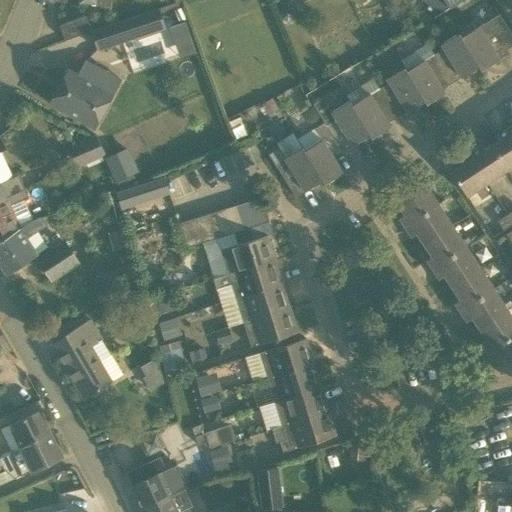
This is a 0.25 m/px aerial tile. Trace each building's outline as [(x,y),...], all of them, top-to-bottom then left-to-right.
[(443,0),(449,9),(462,0),(443,0)] [(282,8),(280,14),(282,19),(288,21),(293,19),(295,14),(293,8),(287,6),(282,8)] [(172,29),(164,8),(97,35),(104,53),(141,39),(142,40),(172,29)] [(511,45),(511,34),(499,14),(479,26),(478,25),(460,36),(479,66),(481,70),(509,53),(507,49),(511,45)] [(65,41),(84,34),(90,31),(84,16),(59,25),(65,41)] [(479,66),(460,36),(459,33),(440,44),(443,49),(434,55),(451,83),(461,77),(479,66)] [(451,83),(434,55),(424,60),(406,71),(424,101),(424,100),(426,104),(445,92),(442,89),(451,83)] [(65,67),(48,102),(94,125),(112,90),(65,67)] [(424,101),(406,71),(404,67),(386,78),(389,83),(380,89),(379,89),(396,117),(406,111),(407,111),(424,101)] [(372,138),(390,126),(388,123),(396,117),(379,89),(353,106),(350,101),(349,101),(372,138)] [(333,112),(324,98),(314,104),(325,122),(324,122),(342,151),(352,145),(369,134),(371,138),(372,138),(349,101),(333,112)] [(324,184),(343,172),(333,156),(342,151),(324,122),(314,128),(321,139),(304,150),(322,180),(324,184)] [(507,170),(511,166),(511,132),(508,127),(495,136),(498,141),(491,145),(507,170)] [(66,147),(75,168),(105,154),(96,134),(90,137),(66,147)] [(485,149),(482,145),(468,154),(487,183),(507,170),(491,145),(485,149)] [(119,151),(104,157),(115,183),(139,172),(137,168),(127,146),(119,151)] [(303,148),(285,158),(279,148),(269,154),(278,168),(277,168),(289,187),(295,197),(305,191),(322,180),(304,150),(303,148)] [(467,196),(487,183),(468,154),(455,162),(458,167),(451,172),(467,196)] [(0,183),(0,202),(26,190),(19,175),(0,183)] [(399,218),(405,227),(438,204),(424,182),(396,201),(404,214),(399,218)] [(112,204),(142,198),(139,183),(109,189),(112,204)] [(20,230),(22,229),(11,204),(29,197),(26,190),(0,202),(0,241),(19,228),(20,230)] [(249,240),(220,249),(228,274),(275,259),(267,235),(273,233),(261,197),(180,223),(187,247),(245,229),(249,240)] [(452,225),(438,204),(405,227),(411,237),(417,233),(424,243),(452,225)] [(504,230),(511,224),(511,219),(509,214),(498,221),(504,230)] [(43,226),(39,219),(34,222),(33,221),(30,223),(22,229),(20,230),(19,228),(0,241),(0,264),(6,274),(36,254),(47,246),(36,230),(43,226)] [(427,260),(432,269),(467,247),(452,225),(424,243),(432,257),(427,260)] [(52,279),(77,263),(64,242),(38,259),(52,279)] [(444,275),(452,287),(481,269),(467,247),(432,269),(439,279),(444,275)] [(235,298),(282,283),(275,259),(228,274),(214,279),(217,289),(231,285),(235,298)] [(495,290),(481,269),(452,287),(460,299),(455,303),(461,312),(495,290)] [(243,323),(290,308),(282,283),(235,298),(243,323)] [(479,329),(491,321),(508,310),(495,290),(461,312),(467,321),(472,318),(479,329)] [(170,293),(153,297),(158,316),(175,312),(170,293)] [(250,347),(297,332),(290,308),(243,323),(250,347)] [(511,337),(511,316),(508,310),(491,321),(479,329),(486,339),(481,343),(488,353),(511,337)] [(100,361),(91,346),(102,339),(91,320),(53,343),(85,397),(123,374),(111,354),(100,361)] [(180,333),(176,320),(159,325),(164,342),(181,337),(180,333)] [(229,330),(215,335),(219,347),(233,343),(229,330)] [(266,377),(313,362),(306,338),(258,353),(266,377)] [(204,346),(189,350),(193,361),(207,357),(204,346)] [(180,348),(160,353),(165,370),(185,365),(180,348)] [(274,401),(321,386),(313,362),(266,377),(274,401)] [(160,369),(146,375),(143,376),(150,389),(164,381),(160,369)] [(195,377),(200,395),(212,391),(207,373),(195,377)] [(281,425),(328,410),(321,386),(274,401),(281,425)] [(200,402),(204,414),(220,409),(216,397),(200,402)] [(39,410),(10,424),(20,445),(49,430),(39,410)] [(283,452),(336,435),(328,410),(281,425),(286,440),(280,442),(283,452)] [(206,431),(211,446),(227,441),(222,426),(206,431)] [(44,465),(62,456),(49,430),(20,445),(11,450),(12,452),(0,458),(0,472),(6,469),(14,478),(32,469),(44,464),(44,465)] [(226,447),(209,452),(217,477),(234,472),(226,447)] [(346,448),(344,463),(360,465),(362,449),(346,448)] [(143,509),(171,496),(161,473),(167,470),(160,455),(127,472),(133,485),(143,509)] [(259,470),(263,506),(280,504),(276,468),(259,470)] [(501,493),(501,500),(511,501),(511,492),(509,492),(501,493)] [(250,494),(235,501),(240,511),(252,511),(258,510),(250,494)] [(179,511),(171,496),(143,509),(144,511),(189,511),(188,508),(179,511)]
